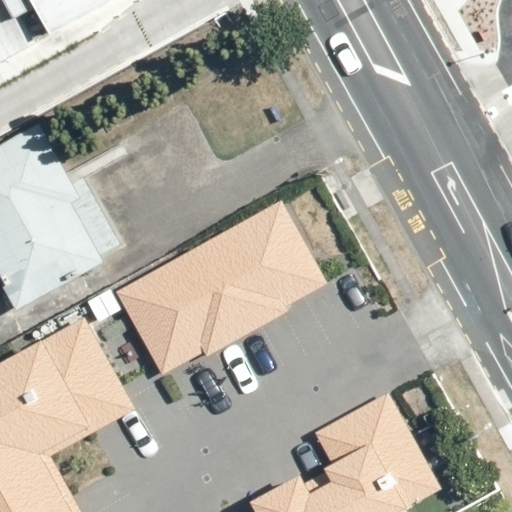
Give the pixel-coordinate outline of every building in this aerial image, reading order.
[(0,0),(0,63),(36,44),(20,16),(42,4),(58,32),(116,0),(0,0)] [(42,124),(0,146),(0,276),(19,311),(108,263),(75,203),(83,198),(42,124)] [(333,285),(286,200),(119,291),(165,376),(207,353),(210,357),(292,312),(290,308),(333,285)] [(87,314),(0,362),(0,511),(81,511),(50,455),(138,405),(87,314)] [(446,490),(393,393),(319,433),(337,467),(310,482),(306,475),(256,502),(261,511),(409,511),(446,490)]
